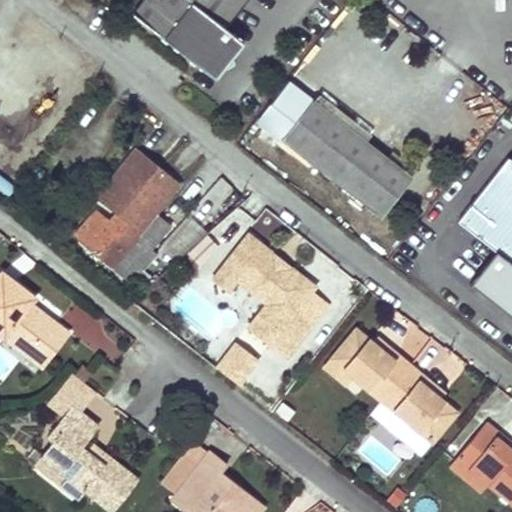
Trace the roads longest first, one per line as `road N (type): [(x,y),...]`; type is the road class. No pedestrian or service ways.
road 1 (residential): [(511,380),(29,0)]
road 2 (residential): [(366,511),(163,352)]
